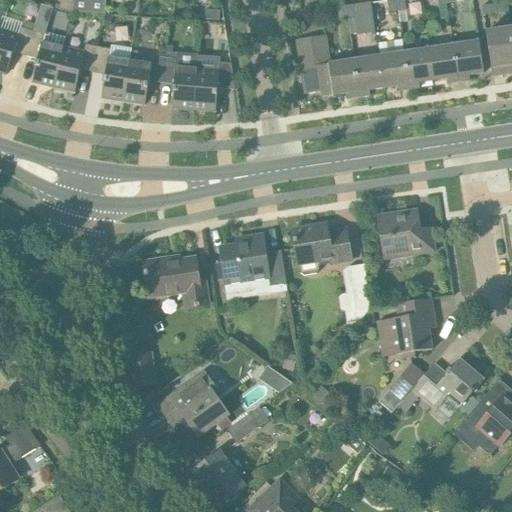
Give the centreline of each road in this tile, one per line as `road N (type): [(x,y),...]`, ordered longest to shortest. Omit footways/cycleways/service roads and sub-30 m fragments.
road 1 (tertiary): [(76,181),(160,187),(277,171)]
road 2 (tertiary): [(277,171),(470,140)]
road 3 (residential): [(68,363),(76,181)]
road 4 (residential): [(160,511),(78,395),(68,363)]
road 5 (residential): [(277,171),(253,0)]
road 6 (residential): [(511,326),(491,295),(479,201)]
